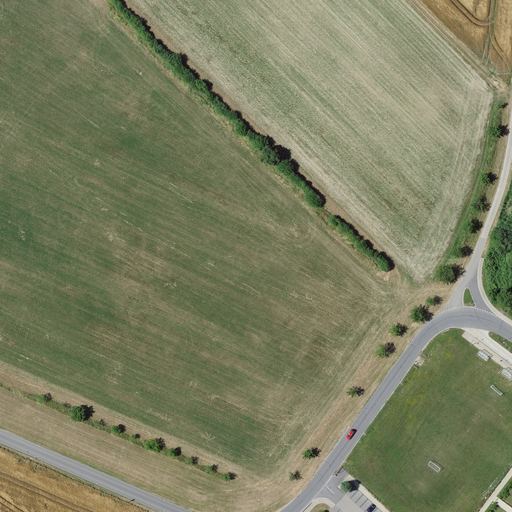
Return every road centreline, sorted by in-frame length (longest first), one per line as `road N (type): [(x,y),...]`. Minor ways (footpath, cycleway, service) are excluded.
road 1 (tertiary): [(511,328),(475,312),(439,321),(318,482)]
road 2 (track): [(439,321),(474,268),(511,141)]
road 3 (tertiary): [(176,511),(0,435)]
